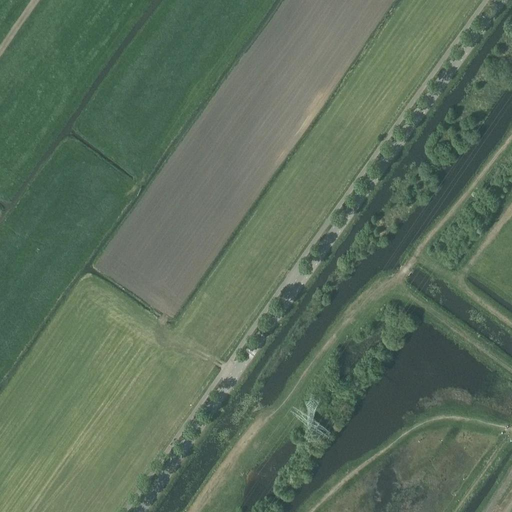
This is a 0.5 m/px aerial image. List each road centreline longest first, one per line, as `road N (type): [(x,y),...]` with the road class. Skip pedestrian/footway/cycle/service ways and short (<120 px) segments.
road 1 (tertiary): [(139,511),(500,0)]
road 2 (track): [(201,511),(330,339),(372,300),(392,294),(511,378)]
road 3 (track): [(313,511),(415,429),(446,416),(511,428)]
road 4 (track): [(511,325),(455,285),(511,204)]
